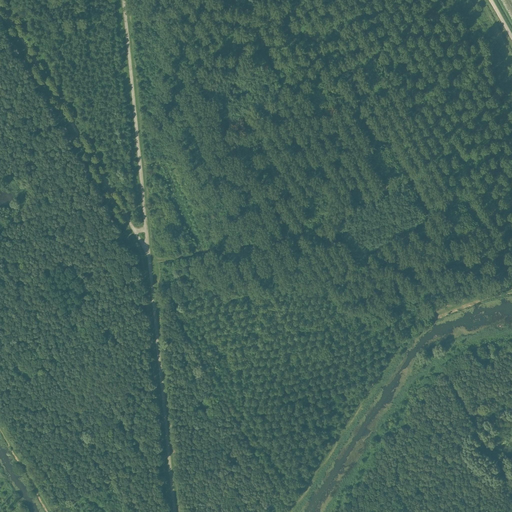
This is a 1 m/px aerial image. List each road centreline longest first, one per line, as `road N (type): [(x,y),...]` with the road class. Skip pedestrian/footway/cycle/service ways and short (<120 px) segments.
road 1 (track): [(397,217),(345,53),(224,0)]
road 2 (track): [(149,256),(0,2)]
road 3 (track): [(174,511),(149,256)]
road 4 (track): [(149,256),(397,217)]
road 5 (track): [(289,511),(419,316)]
road 6 (track): [(149,256),(126,27)]
road 7 (track): [(126,27),(292,0)]
